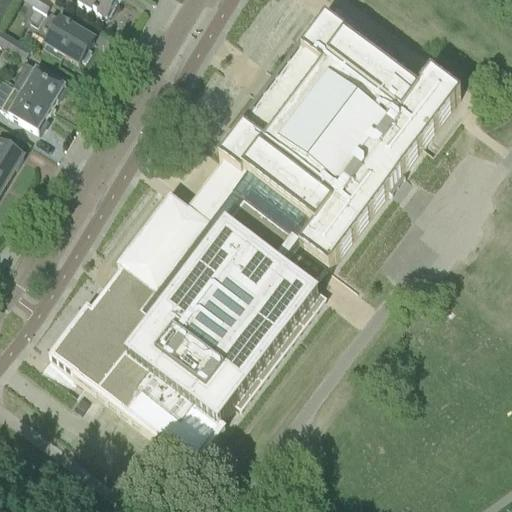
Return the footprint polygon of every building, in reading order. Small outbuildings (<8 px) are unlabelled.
[(17,0),(0,0),(0,4),(14,11),(19,3),(20,1),(17,0)] [(41,0),(20,0),(20,1),(19,3),(46,19),(53,7),(41,0)] [(69,0),(68,2),(107,26),(121,2),(117,0),(69,0)] [(0,4),(0,17),(8,22),(14,11),(0,4)] [(0,17),(0,31),(3,33),(8,22),(0,17)] [(51,39),(45,49),(47,50),(44,55),(61,66),(64,61),(80,70),(83,66),(85,67),(91,58),(89,56),(94,47),(53,21),(44,35),(51,39)] [(170,205),(117,275),(123,279),(92,319),(87,315),(49,365),(73,383),(72,385),(85,395),(194,477),(224,436),(221,434),(235,415),(240,418),(324,308),(325,307),(312,298),(328,276),(329,277),(335,269),(385,203),(388,199),(401,181),(403,179),(421,154),(460,103),(430,81),(415,100),(402,90),(346,48),(345,47),(347,44),(325,27),(302,56),(299,54),(238,136),(241,138),(221,164),(219,166),(219,167),(223,171),(188,217),(187,219),(170,205)] [(1,37),(0,38),(0,53),(24,68),(32,55),(1,37)] [(13,92),(23,98),(53,116),(67,93),(37,75),(27,69),(13,92)] [(13,92),(0,114),(0,116),(9,121),(12,123),(22,129),(39,140),(53,116),(23,98),(13,92)] [(0,203),(24,162),(0,147),(0,203)] [(108,478),(134,442),(88,410),(84,415),(68,404),(46,435),(108,478)]
